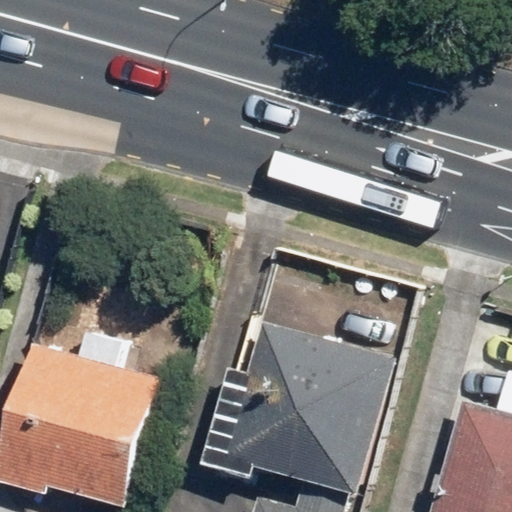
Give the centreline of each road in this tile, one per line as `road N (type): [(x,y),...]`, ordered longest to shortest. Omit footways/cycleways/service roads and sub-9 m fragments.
road 1 (primary): [(377,126),(0,23)]
road 2 (primary): [(377,126),(0,75)]
road 3 (primary): [(511,162),(377,126)]
